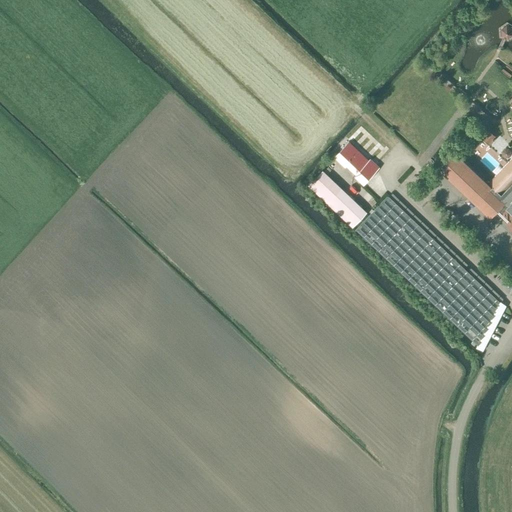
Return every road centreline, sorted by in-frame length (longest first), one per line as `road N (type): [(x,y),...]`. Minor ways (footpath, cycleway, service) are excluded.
road 1 (unclassified): [(448,511),(453,445),(511,317)]
road 2 (unclassified): [(511,255),(414,163)]
